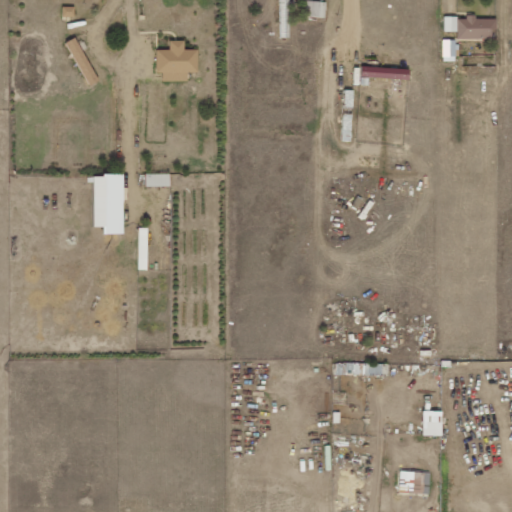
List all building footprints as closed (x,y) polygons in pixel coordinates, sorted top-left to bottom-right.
[(325,17),(326,2),(304,1),(303,16),(325,17)] [(74,6),(62,7),(62,17),(74,16),(74,6)] [(457,39),(496,39),(496,18),(467,17),(443,17),(443,31),(457,31),(457,39)] [(157,50),(157,73),(163,72),(163,82),(188,81),(188,72),(199,72),(198,49),(185,50),(185,40),(169,41),(170,50),(157,50)] [(442,61),(455,62),(455,40),(442,40),(442,61)] [(360,77),(409,79),(410,68),(361,67),(360,77)] [(123,174),(94,175),(94,227),(104,227),(104,234),(124,234),(123,174)] [(145,174),(145,187),(170,186),(170,174),(145,174)] [(442,436),(442,415),(423,414),(423,436),(442,436)] [(397,491),(428,495),(431,474),(400,470),(397,491)]
